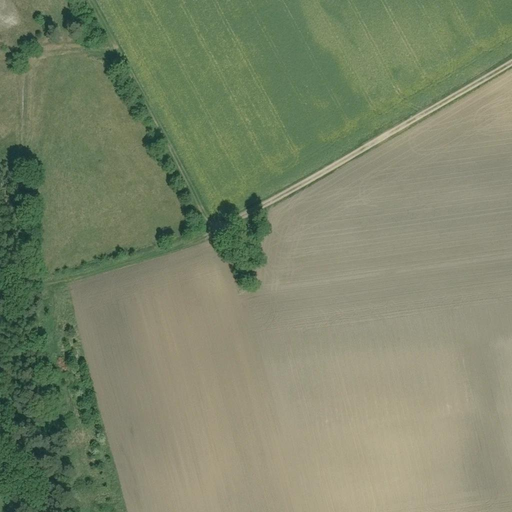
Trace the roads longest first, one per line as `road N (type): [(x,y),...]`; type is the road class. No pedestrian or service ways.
road 1 (track): [(224,218),(511,59)]
road 2 (track): [(90,0),(201,209),(224,218)]
